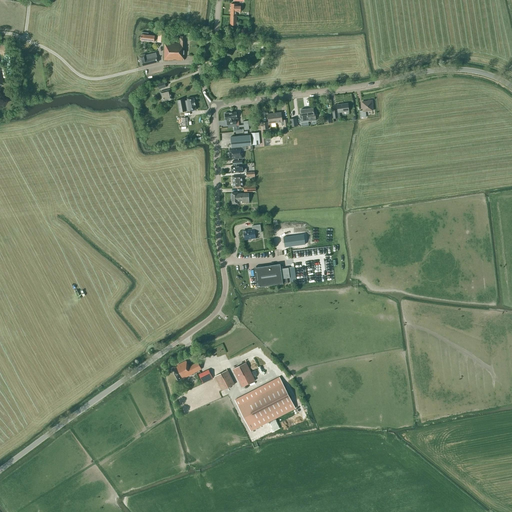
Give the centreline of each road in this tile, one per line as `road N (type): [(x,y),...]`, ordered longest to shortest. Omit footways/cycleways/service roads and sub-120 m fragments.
road 1 (tertiary): [(0,470),(216,313),(225,285),(213,105)]
road 2 (tertiary): [(213,105),(425,72),(463,70),(511,86)]
road 3 (unclassified): [(200,63),(88,79),(24,38)]
